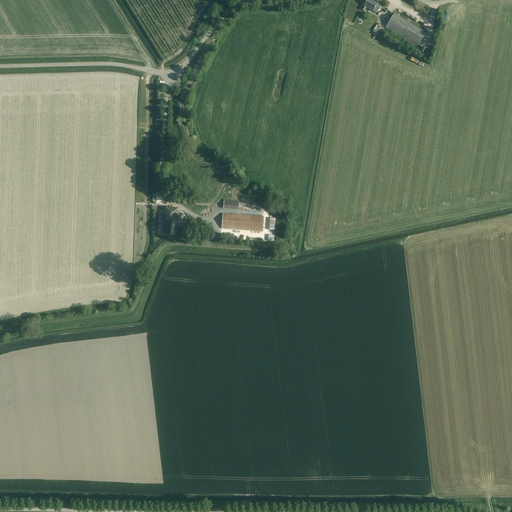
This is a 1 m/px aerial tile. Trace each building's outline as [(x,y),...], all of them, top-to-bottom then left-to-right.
[(372,12),(377,4),(370,0),(366,0),(361,10),(365,12),(366,8),(372,12)] [(426,33),(395,14),(387,26),(386,28),(417,47),(418,45),(426,33)] [(172,79),(175,82),(183,73),(180,70),(172,79)] [(223,207),(238,207),(238,198),(223,198),(223,207)] [(177,208),(175,208),(169,208),(169,209),(167,209),(166,215),(164,215),(162,234),(170,234),(171,220),(176,220),(177,208)] [(262,231),(263,217),(223,214),(222,228),(262,231)]
